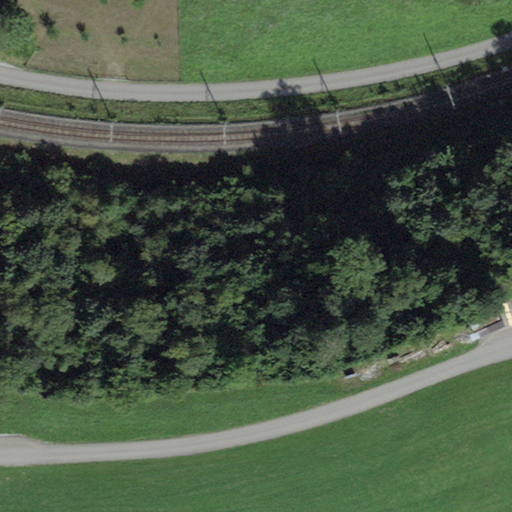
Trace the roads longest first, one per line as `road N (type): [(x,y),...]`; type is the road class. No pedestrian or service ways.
road 1 (unclassified): [(0,455),(235,436),(511,349)]
road 2 (unclassified): [(511,40),(415,68),(219,92),(77,89),(0,77)]
